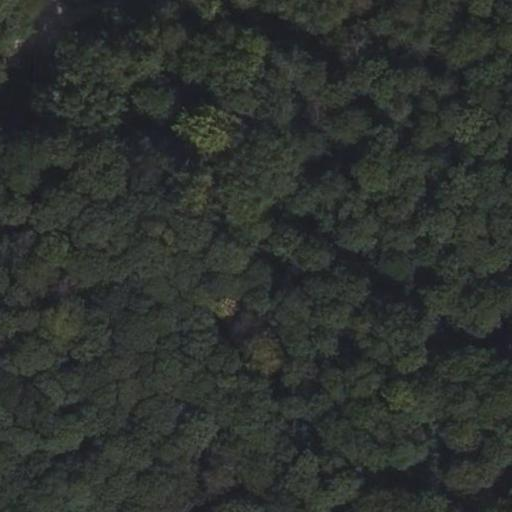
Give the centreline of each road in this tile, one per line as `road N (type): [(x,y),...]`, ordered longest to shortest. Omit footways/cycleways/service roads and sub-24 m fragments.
road 1 (track): [(511,396),(17,66)]
road 2 (track): [(17,66),(124,20),(208,0)]
